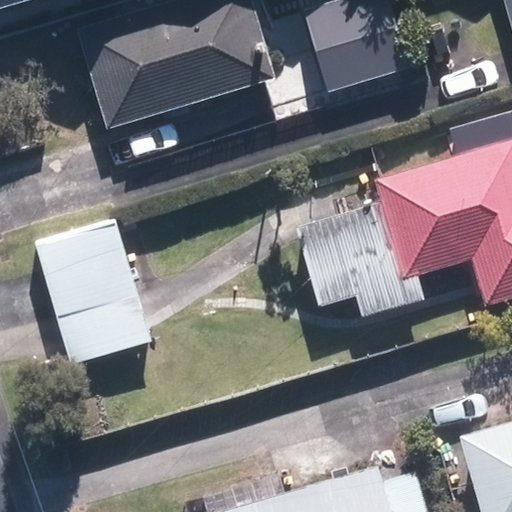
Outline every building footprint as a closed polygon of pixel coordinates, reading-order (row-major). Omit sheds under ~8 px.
[(0,0),(0,8),(29,0),(0,0)] [(184,0),(75,33),(105,130),(270,80),(245,0),(184,0)] [(365,0),(307,18),(329,90),(402,68),(381,0),(365,0)] [(511,0),(502,0),(511,33),(511,0)] [(468,259),(482,307),(511,297),(511,150),(510,142),(376,182),(405,278),(468,259)] [(149,343),(110,223),(36,247),(74,367),(149,343)] [(511,511),(511,421),(456,437),(477,511),(511,511)] [(220,511),(382,511),(370,469),(220,511)]
